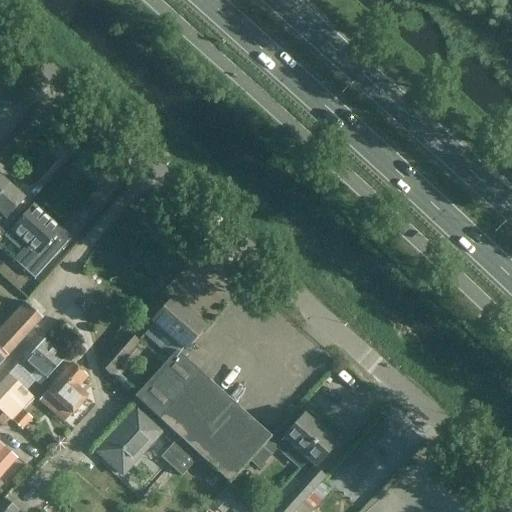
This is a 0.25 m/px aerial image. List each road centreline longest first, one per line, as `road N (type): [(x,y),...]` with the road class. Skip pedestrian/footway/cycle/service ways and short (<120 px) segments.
road 1 (residential): [(511,492),(0,34)]
road 2 (trunk): [(201,0),(511,282)]
road 3 (trunk): [(511,202),(284,0)]
